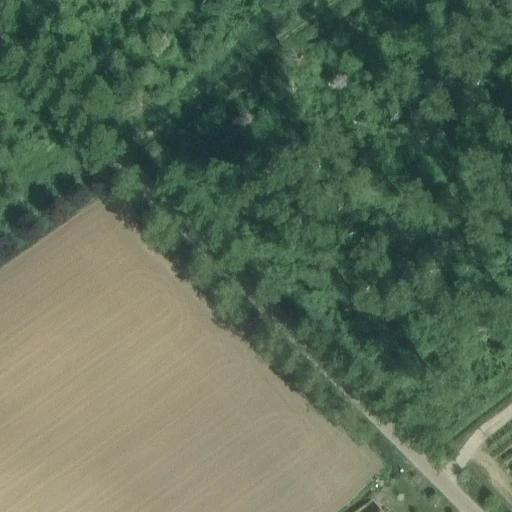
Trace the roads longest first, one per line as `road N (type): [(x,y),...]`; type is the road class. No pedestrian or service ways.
road 1 (unclassified): [(474,511),(0,45)]
road 2 (track): [(0,245),(119,158)]
